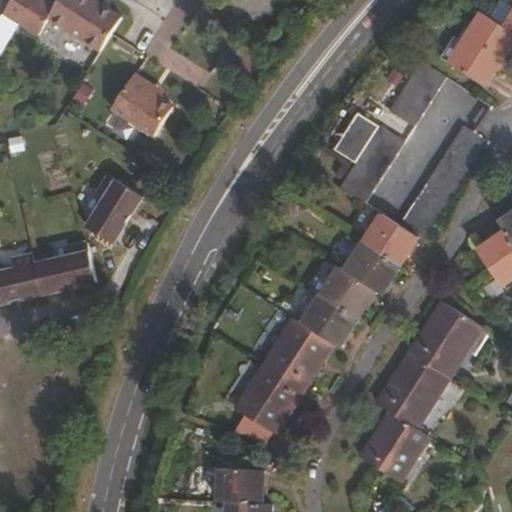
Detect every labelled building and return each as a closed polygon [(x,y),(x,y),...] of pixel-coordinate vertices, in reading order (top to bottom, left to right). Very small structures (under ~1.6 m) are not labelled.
[(36,0),(11,0),(12,0),(4,11),(22,23),(36,0)] [(122,18),(93,0),(59,0),(57,5),(49,0),(36,0),(22,23),(39,35),(50,17),(100,51),(122,18)] [(486,86),(511,45),(511,31),(506,27),(483,12),(450,63),(486,86)] [(448,78),(421,61),(413,75),(439,92),(448,78)] [(148,92),(154,84),(136,73),(113,107),(154,136),(173,107),(158,98),(148,92)] [(439,92),(413,75),(404,88),(430,106),(439,92)] [(163,90),(154,84),(148,92),(158,98),(163,90)] [(430,106),(404,88),(397,100),(422,117),(430,106)] [(422,117),(397,100),(389,113),(415,129),(422,117)] [(406,143),(379,126),(371,140),(398,156),(406,143)] [(481,160),(490,145),(464,128),(454,142),(481,160)] [(398,156),(371,140),(363,152),(390,169),(398,156)] [(481,160),(454,142),(447,154),(474,170),(481,160)] [(390,169),(363,152),(356,164),(382,181),(390,169)] [(465,184),(474,170),(447,154),(438,167),(465,184)] [(382,181),(356,164),(348,176),(375,193),(382,181)] [(465,184),(438,167),(431,178),(459,195),(465,184)] [(109,243),(140,196),(107,174),(94,194),(102,199),(83,226),(109,243)] [(375,193),(348,176),(340,189),(367,206),(375,193)] [(459,195),(431,178),(423,191),(450,208),(459,195)] [(450,208),(423,191),(415,204),(442,221),(450,208)] [(442,221),(415,204),(408,216),(435,233),(442,221)] [(511,213),(497,224),(502,231),(511,245),(511,213)] [(401,268),(419,239),(400,227),(383,215),(364,244),(401,268)] [(435,233),(408,216),(400,227),(419,239),(428,244),(435,233)] [(511,245),(502,231),(475,250),(502,289),(511,281),(511,245)] [(96,279),(87,239),(66,244),(68,251),(34,260),(42,292),(96,279)] [(383,297),(401,268),(364,244),(345,273),(378,294),(383,297)] [(34,260),(32,252),(12,257),(14,264),(0,267),(0,301),(42,292),(34,260)] [(341,350),(378,294),(345,273),(338,269),(303,325),(335,346),(341,350)] [(450,380),(482,328),(444,303),(411,355),(450,380)] [(306,391),(335,346),(303,325),(295,319),(266,365),(306,391)] [(450,380),(411,355),(378,406),(392,415),(418,432),(450,380)] [(277,436),(306,391),(266,365),(238,411),(277,436)] [(401,484),(429,439),(418,432),(392,415),(363,459),(401,484)] [(263,505),(264,471),(220,468),(219,502),(228,504),(263,505)]
